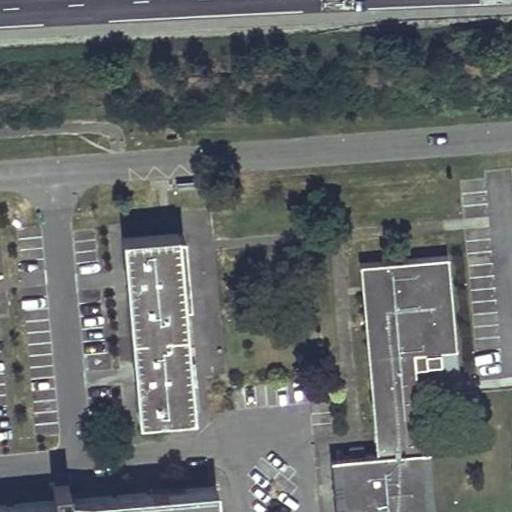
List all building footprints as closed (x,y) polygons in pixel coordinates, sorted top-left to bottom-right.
[(197,181),(177,182),(177,190),(197,189),(197,181)] [(192,413),(189,378),(179,378),(178,365),(188,363),(181,280),(172,281),(171,268),(180,267),(177,231),(123,236),(126,272),(133,272),(133,278),(127,279),(134,369),(140,368),(141,376),(134,376),(137,417),(165,415),(192,413)] [(376,400),(381,453),(421,450),(411,352),(448,348),(442,257),(365,263),(376,400)] [(454,348),(447,257),(442,257),(448,348),(454,348)] [(370,400),(376,400),(365,263),(360,264),(370,400)] [(181,280),(180,267),(171,268),(172,281),(181,280)] [(189,378),(188,363),(178,365),(179,378),(189,378)] [(362,447),(356,447),(350,447),(351,456),(348,457),(338,458),(339,473),(332,473),(335,511),(426,511),(421,450),(381,453),(375,454),(363,455),(362,447)] [(433,511),(428,449),(421,450),(426,511),(433,511)] [(0,511),(217,511),(216,487),(166,491),(167,498),(159,498),(158,492),(70,500),(68,485),(54,486),(55,501),(0,505),(0,511)]
